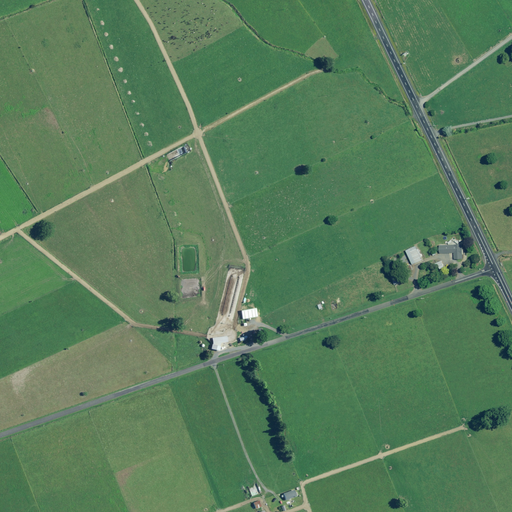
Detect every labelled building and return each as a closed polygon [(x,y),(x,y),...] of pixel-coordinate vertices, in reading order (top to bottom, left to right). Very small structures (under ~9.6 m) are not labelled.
[(440,245),(440,253),(455,253),(455,259),(463,259),(463,245),(440,245)] [(416,247),(407,251),(413,264),(423,260),(416,247)] [(436,272),(445,267),(442,261),(433,265),(434,267),(436,272)] [(256,308),(241,311),(243,319),(257,316),(256,308)] [(221,347),(221,346),(220,346),(220,343),(228,342),(227,336),(212,338),(213,344),(213,343),(212,344),(211,349),(220,351),(220,349),(221,349),(222,349),(223,349),(223,348),(223,347),(222,347),(221,347)] [(297,497),(294,490),(284,493),(288,505),(290,504),(290,503),(293,502),(291,498),(297,497)] [(261,507),(259,500),(253,503),(256,509),(261,507)]
